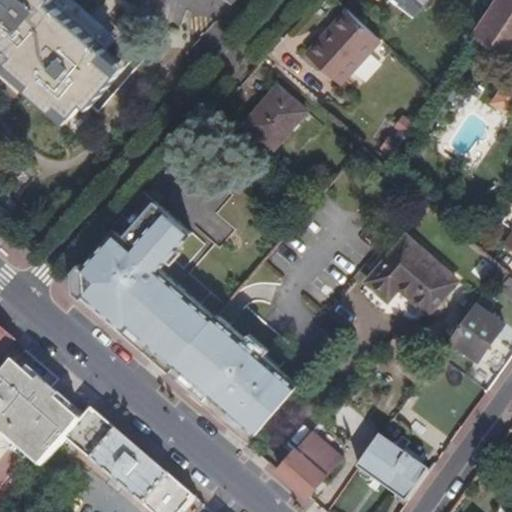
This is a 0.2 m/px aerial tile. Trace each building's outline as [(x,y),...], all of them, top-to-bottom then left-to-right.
[(108,52),(52,3),(54,0),(0,0),(0,40),(17,55),(9,64),(36,88),(32,92),(55,111),(59,106),(74,119),(85,106),(90,110),(120,75),(102,59),(108,52)] [(394,0),(415,18),(431,0),(394,0)] [(511,0),(500,0),(475,38),(511,62),(511,0)] [(343,87),(384,42),(351,11),(331,33),(335,36),(314,60),(343,87)] [(216,23),(204,33),(219,53),(232,43),(216,23)] [(314,60),(335,36),(331,33),(310,56),(314,60)] [(127,68),(108,52),(102,59),(120,75),(127,68)] [(36,88),(9,64),(6,69),(32,92),(36,88)] [(274,152),(307,114),(279,89),(246,128),(274,152)] [(74,119),(59,106),(55,111),(69,124),(74,119)] [(409,137),(416,127),(405,120),(399,131),(403,134),(409,137)] [(402,148),(409,137),(403,134),(396,144),(402,148)] [(396,158),(402,148),(396,144),(391,141),(385,151),(396,158)] [(216,318),(160,269),(192,232),(148,193),(146,191),(73,273),(72,293),(151,361),(159,352),(174,365),(216,318)] [(458,284),(408,238),(369,281),(387,298),(399,285),(430,314),(458,284)] [(479,363),(506,327),(476,305),(450,341),(479,363)] [(238,416),(280,369),(265,356),(246,340),(218,315),(216,318),(174,365),(166,375),(204,408),(212,403),(217,398),(224,404),(214,416),(228,428),(238,416)] [(0,327),(0,381),(27,350),(0,327)] [(269,351),(251,335),(246,340),(265,356),(269,351)] [(0,430),(9,438),(43,400),(34,392),(52,372),(27,350),(0,381),(0,430)] [(174,365),(159,352),(151,361),(166,375),(174,365)] [(258,433),(299,386),(280,369),(238,416),(258,433)] [(50,392),(61,380),(52,372),(34,392),(43,400),(50,392)] [(66,439),(82,421),(58,400),(50,392),(43,400),(9,438),(27,454),(42,467),(66,439)] [(86,416),(62,395),(58,400),(82,421),(86,416)] [(214,416),(224,404),(217,398),(212,403),(204,408),(214,416)] [(183,511),(196,498),(93,408),(86,416),(82,421),(66,439),(150,511),(183,511)] [(258,433),(238,416),(228,428),(248,445),(258,433)] [(27,454),(9,438),(0,430),(0,447),(9,447),(23,459),(27,454)] [(407,504),(431,471),(386,433),(362,466),(407,504)] [(327,478),(298,452),(280,473),(309,499),(327,478)]
